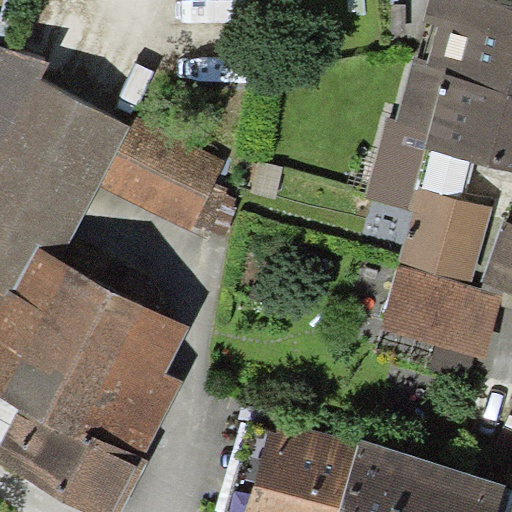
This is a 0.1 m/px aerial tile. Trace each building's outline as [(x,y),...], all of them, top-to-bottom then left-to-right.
[(511,6),(482,0),(422,0),(391,142),(511,168),(511,6)] [(0,458),(106,511),(107,511),(202,324),(60,260),(99,187),(130,127),(0,62),(0,277),(17,286),(0,320),(0,458)] [(99,187),(188,232),(225,160),(136,115),(130,127),(99,187)] [(491,212),(422,197),(392,336),(511,362),(511,297),(474,289),(491,212)] [(511,289),(511,203),(481,276),(511,289)] [(328,511),(348,442),(276,422),(251,511),(328,511)] [(510,511),(511,505),(511,464),(368,428),(346,511),(510,511)]
